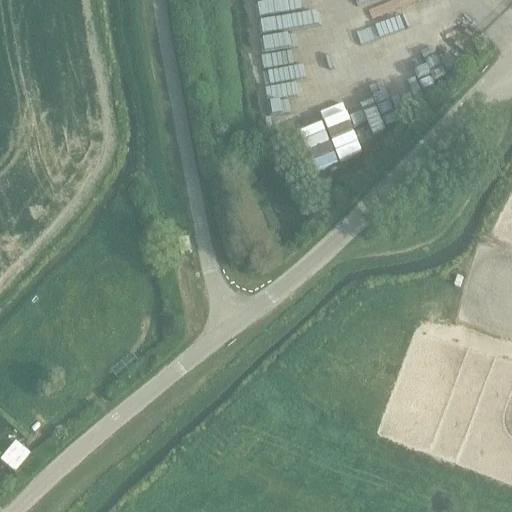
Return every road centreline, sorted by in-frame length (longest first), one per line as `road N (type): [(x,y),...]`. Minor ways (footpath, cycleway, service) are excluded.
road 1 (unclassified): [(220,334),(331,247),(503,66)]
road 2 (unclassified): [(220,334),(158,0)]
road 3 (unclassified): [(12,511),(220,334)]
